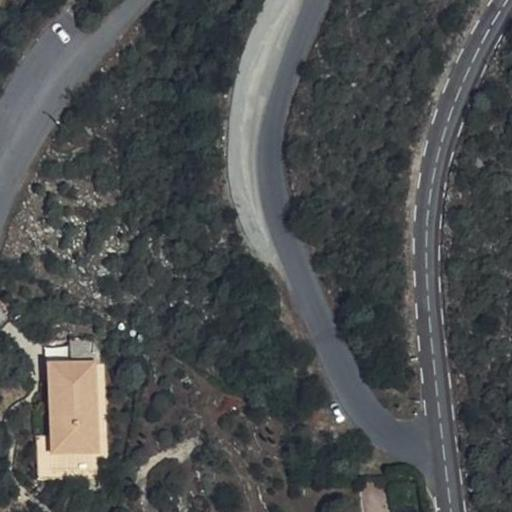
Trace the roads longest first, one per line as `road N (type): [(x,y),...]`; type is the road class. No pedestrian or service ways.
road 1 (residential): [(442,447),(417,447),(376,424),(334,359),(280,212),(272,168),(279,101),(315,0)]
road 2 (tertiary): [(507,0),(458,91),(430,188),(427,285),(442,447)]
road 3 (residential): [(143,0),(50,107),(0,196)]
